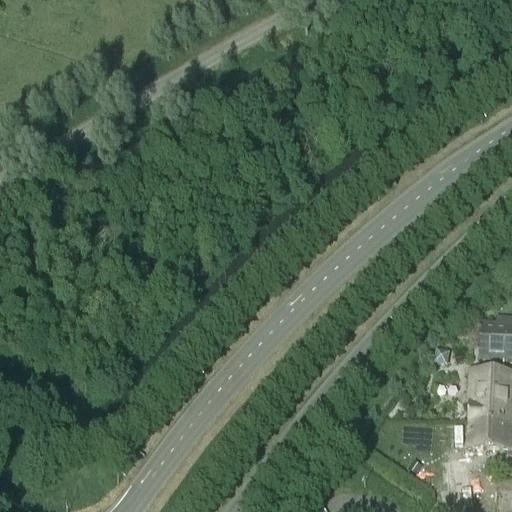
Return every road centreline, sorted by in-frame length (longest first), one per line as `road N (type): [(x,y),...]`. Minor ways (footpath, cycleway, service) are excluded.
road 1 (secondary): [(511,134),(428,187),(321,283),(197,422),(132,511)]
road 2 (secondary): [(231,511),(511,197)]
road 3 (unclassified): [(0,185),(327,0)]
